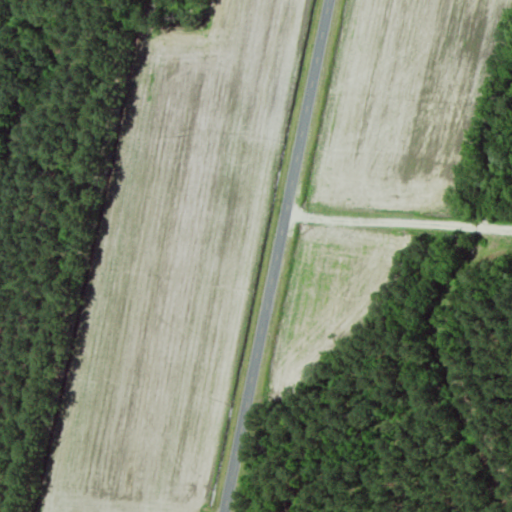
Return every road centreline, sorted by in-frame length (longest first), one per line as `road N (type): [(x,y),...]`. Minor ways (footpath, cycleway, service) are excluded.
road 1 (residential): [(225,511),(331,0)]
road 2 (track): [(445,222),(492,113),(511,29)]
